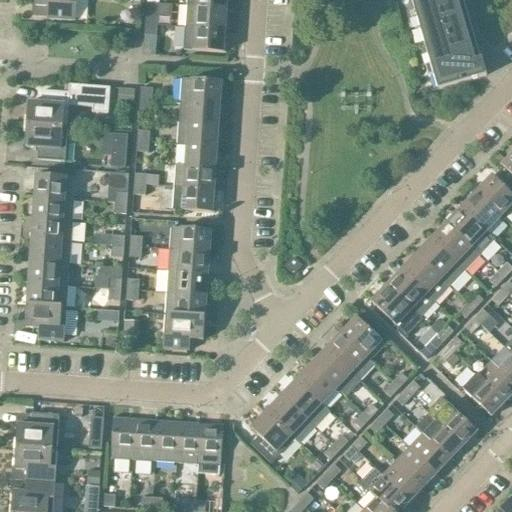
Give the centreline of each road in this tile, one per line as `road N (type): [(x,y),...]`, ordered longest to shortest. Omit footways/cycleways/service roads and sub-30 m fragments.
road 1 (residential): [(280,332),(242,250),(257,0)]
road 2 (residential): [(280,332),(511,87)]
road 3 (residential): [(0,384),(222,401),(280,332)]
